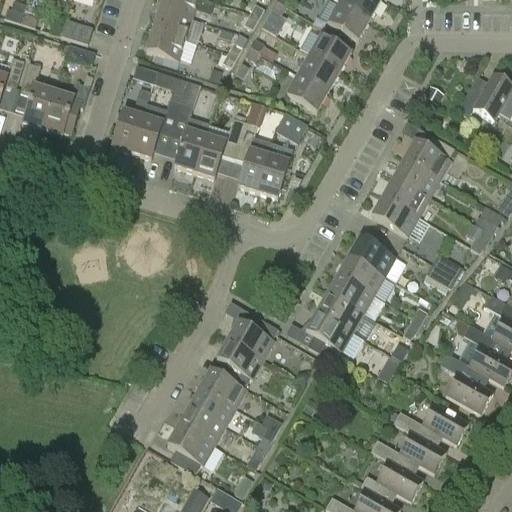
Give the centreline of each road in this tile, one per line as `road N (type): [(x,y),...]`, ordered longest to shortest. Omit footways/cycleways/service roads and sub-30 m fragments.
road 1 (residential): [(511,36),(407,36),(300,230),(278,238),(245,232)]
road 2 (residential): [(134,437),(245,232)]
road 3 (residential): [(80,179),(136,0)]
road 4 (residential): [(245,232),(80,179)]
